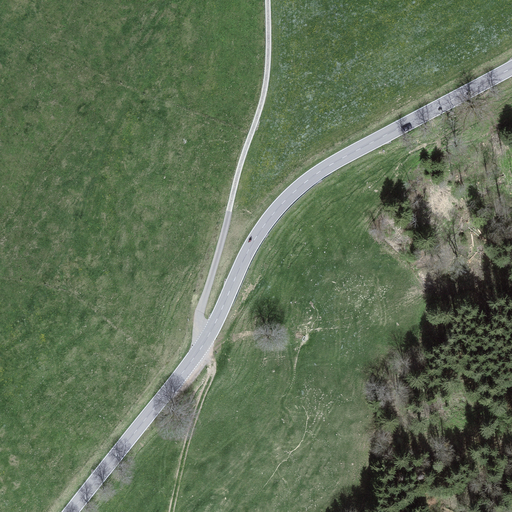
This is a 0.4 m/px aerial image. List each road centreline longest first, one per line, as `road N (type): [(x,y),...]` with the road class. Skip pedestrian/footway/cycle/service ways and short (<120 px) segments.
road 1 (tertiary): [(511,67),(323,168),(289,195),(250,245),(204,342),(70,511)]
road 2 (track): [(172,511),(211,375),(198,317),(267,74),(266,0)]
